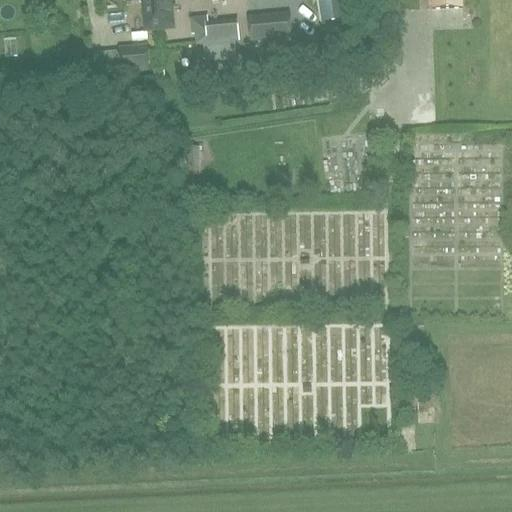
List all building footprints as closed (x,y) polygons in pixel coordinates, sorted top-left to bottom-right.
[(125,0),(126,2),(142,1),(144,24),(145,33),(159,31),(156,0),(125,0)] [(156,0),(159,31),(173,30),(169,0),(156,0)] [(318,0),(322,25),(345,21),(341,0),(318,0)] [(461,0),(431,0),(432,10),(462,9),(461,0)] [(289,15),(247,19),(249,44),(291,40),(289,15)] [(238,41),(237,25),(206,28),(206,29),(207,34),(197,35),(198,45),(238,41)] [(149,71),(147,48),(118,51),(120,74),(149,71)] [(199,177),(199,149),(186,149),(186,177),(199,177)] [(335,174),(338,198),(351,196),(348,172),(335,174)] [(415,416),(415,393),(406,393),(406,416),(415,416)]
